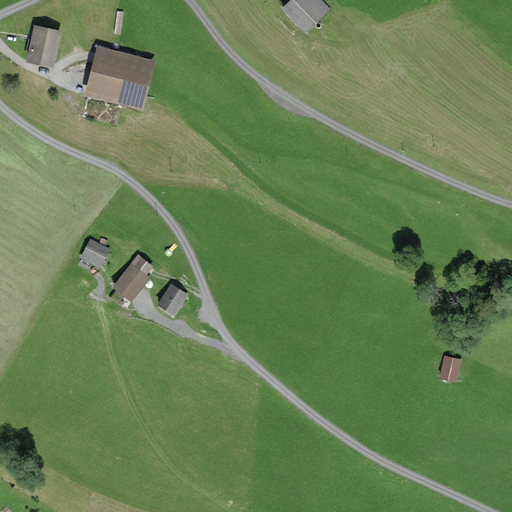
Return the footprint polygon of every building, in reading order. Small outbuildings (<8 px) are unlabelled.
[(331,10),(321,0),(291,0),(282,9),(305,33),(331,10)] [(58,33),(36,29),(30,60),(52,64),(58,33)] [(156,65),(97,51),(86,99),(145,113),(156,65)] [(107,251),(91,243),(84,257),(100,265),(107,251)] [(156,273),(136,258),(113,289),(134,303),(156,273)] [(185,296),(172,288),(161,306),(174,313),(185,296)] [(463,363),(443,360),(440,382),(460,384),(463,363)]
